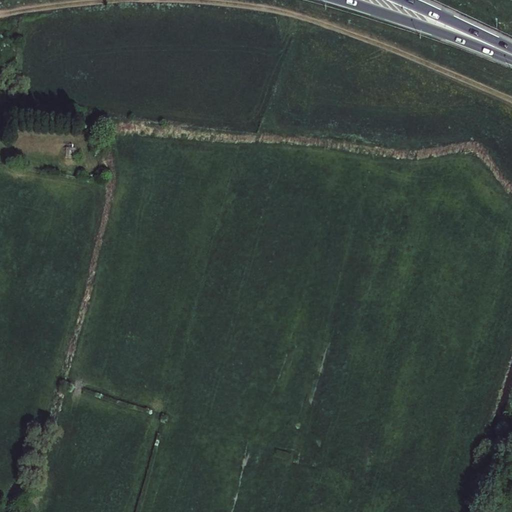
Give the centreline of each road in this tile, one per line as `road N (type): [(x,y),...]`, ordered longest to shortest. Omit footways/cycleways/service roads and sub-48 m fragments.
road 1 (track): [(198,0),(398,49),(511,100)]
road 2 (track): [(0,15),(192,0)]
road 3 (trunk): [(340,0),(511,60)]
